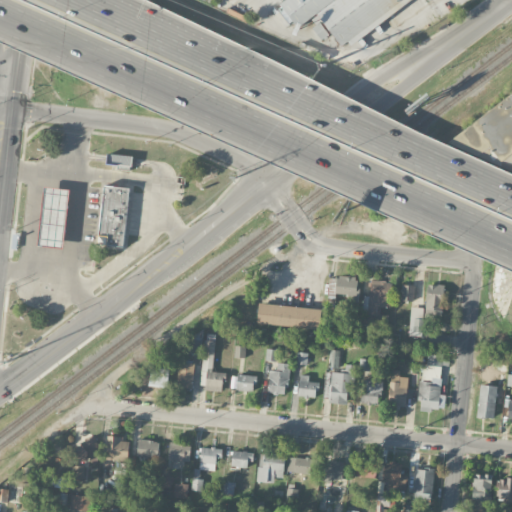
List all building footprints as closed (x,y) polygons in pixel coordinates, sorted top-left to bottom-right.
[(282,0),(277,4),(297,29),(316,14),(341,47),(348,42),(350,45),(410,0),(282,0)] [(511,92),(434,152),(468,176),(488,165),(511,181),(511,92)] [(132,155),(107,154),(106,164),(118,165),(118,169),(131,170),(132,155)] [(97,245),(125,246),(129,188),(101,186),(97,245)] [(67,188),(40,187),(37,246),(64,248),(67,188)] [(357,302),(359,278),(337,275),(335,293),(347,294),(347,301),(357,302)] [(362,314),(380,315),(380,307),(390,307),(391,281),(370,280),(370,296),(363,296),(362,314)] [(442,318),(443,285),(426,284),(425,317),(442,318)] [(257,304),(256,324),(319,328),(320,308),(257,304)] [(409,335),(422,336),(423,307),(410,307),(409,335)] [(200,353),(201,339),(187,338),(186,353),(200,353)] [(213,371),(214,340),(204,340),(202,371),(206,372),(205,390),(223,391),(224,372),(213,371)] [(245,346),(235,346),(235,357),(245,357),(245,346)] [(276,361),(277,350),(266,349),(265,360),(276,361)] [(328,367),(339,367),(340,350),(329,350),(328,367)] [(443,355),(428,354),(427,364),(423,364),(422,379),(421,379),(418,409),(444,411),(445,395),(440,394),(443,355)] [(193,389),(194,363),(179,362),(177,388),(193,389)] [(268,370),(267,393),(287,393),(288,363),(276,363),(276,370),(268,370)] [(323,401),(347,403),(348,395),(352,395),(354,365),(346,365),(345,373),(325,372),(323,401)] [(168,387),(169,370),(150,369),(149,386),(168,387)] [(408,377),(400,376),(400,370),(390,369),(389,403),(406,404),(408,377)] [(253,393),(256,376),(237,373),(234,390),(253,393)] [(317,397),(317,382),(309,381),(309,375),(299,375),(298,396),(317,397)] [(381,405),(382,380),(362,380),(361,404),(381,405)] [(495,418),(496,386),(479,385),(477,417),(495,418)] [(74,461),(97,462),(98,437),(83,437),(83,445),(75,445),(74,461)] [(128,460),(129,438),(108,437),(107,459),(128,460)] [(159,458),(160,441),(138,439),(136,456),(159,458)] [(167,459),(190,460),(190,446),(168,444),(167,459)] [(199,447),(198,470),(215,470),(216,457),(222,457),(222,448),(199,447)] [(250,467),(251,451),(231,450),(230,466),(250,467)] [(274,477),(284,477),(285,455),(264,454),(263,467),(257,467),(257,482),(274,482),(274,477)] [(288,472),(311,473),(311,458),(288,457),(288,472)] [(375,478),(377,461),(358,459),(356,476),(375,478)] [(409,488),(405,470),(401,471),(398,460),(381,464),(385,480),(381,481),(383,494),(409,488)] [(323,461),(322,480),(343,481),(343,462),(323,461)] [(70,479),(84,480),(85,466),(71,465),(70,479)] [(433,469),(415,468),(414,497),(432,498),(433,469)] [(482,511),(482,504),(491,504),(492,474),(473,474),(472,510),(482,511)] [(171,491),(171,475),(160,475),(159,491),(171,491)] [(203,491),(204,479),(192,478),(191,490),(203,491)] [(498,501),(511,501),(511,478),(499,478),(498,501)] [(173,496),(187,496),(188,484),(174,483),(173,496)] [(286,499),(296,500),(298,489),(287,487),(286,499)] [(70,511),(89,511),(89,495),(71,495),(70,511)]
